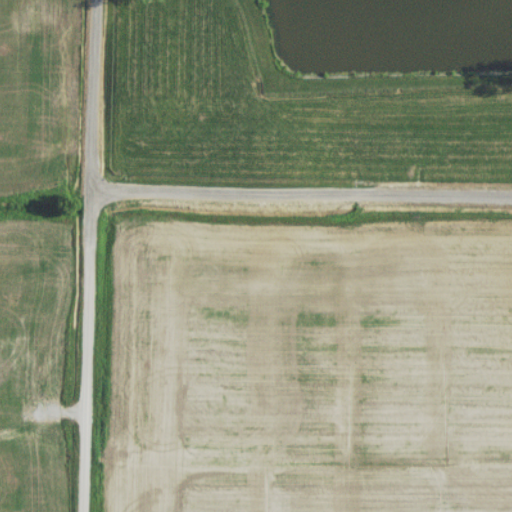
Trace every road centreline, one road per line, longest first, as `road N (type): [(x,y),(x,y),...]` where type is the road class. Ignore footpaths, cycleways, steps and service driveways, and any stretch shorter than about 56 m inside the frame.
road 1 (residential): [(83,511),(100,282),(102,0)]
road 2 (residential): [(511,189),(101,181)]
